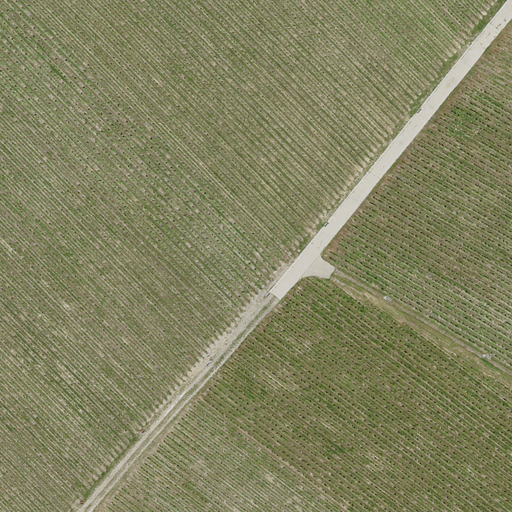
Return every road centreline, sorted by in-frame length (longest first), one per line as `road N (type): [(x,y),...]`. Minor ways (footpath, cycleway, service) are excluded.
road 1 (track): [(82,511),(276,295),(511,6)]
road 2 (track): [(304,260),(511,377)]
